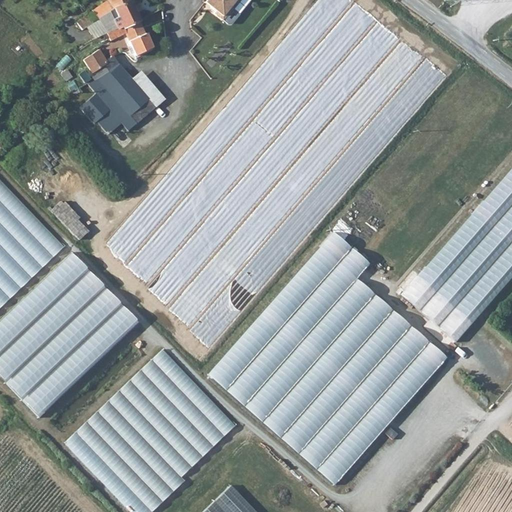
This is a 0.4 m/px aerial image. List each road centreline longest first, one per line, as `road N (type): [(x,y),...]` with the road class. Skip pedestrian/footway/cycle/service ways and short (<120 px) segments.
road 1 (track): [(511,404),(418,511)]
road 2 (tertiary): [(410,0),(511,77)]
